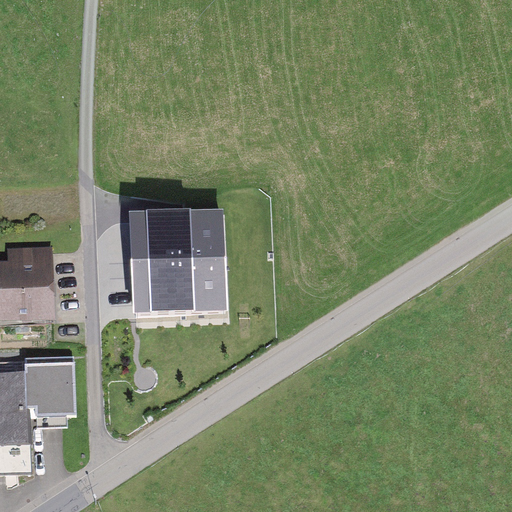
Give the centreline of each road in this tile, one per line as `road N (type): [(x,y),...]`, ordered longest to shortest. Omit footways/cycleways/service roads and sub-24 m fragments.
road 1 (residential): [(113,470),(95,429),(91,0)]
road 2 (tertiary): [(113,470),(511,215)]
